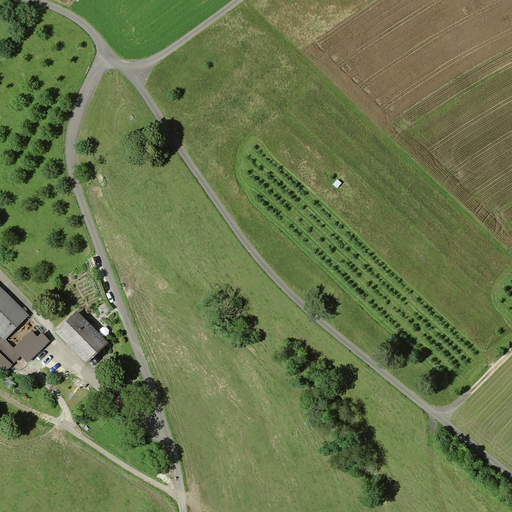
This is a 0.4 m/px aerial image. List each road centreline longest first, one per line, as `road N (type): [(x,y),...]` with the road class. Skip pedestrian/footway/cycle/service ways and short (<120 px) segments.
road 1 (track): [(511,478),(282,287),(128,72),(74,19),(26,0)]
road 2 (track): [(181,511),(170,447),(67,148),(80,96),(109,56)]
road 3 (track): [(128,72),(236,0)]
